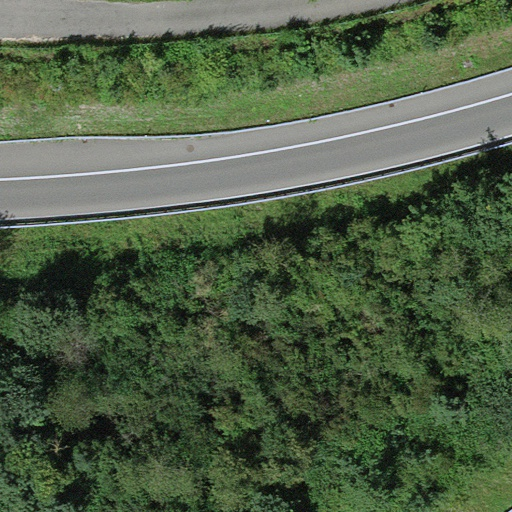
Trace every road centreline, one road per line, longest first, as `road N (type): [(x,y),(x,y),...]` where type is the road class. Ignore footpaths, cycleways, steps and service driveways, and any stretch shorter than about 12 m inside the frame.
road 1 (motorway): [(511,115),(240,177),(0,199)]
road 2 (track): [(0,20),(195,14),(312,0)]
